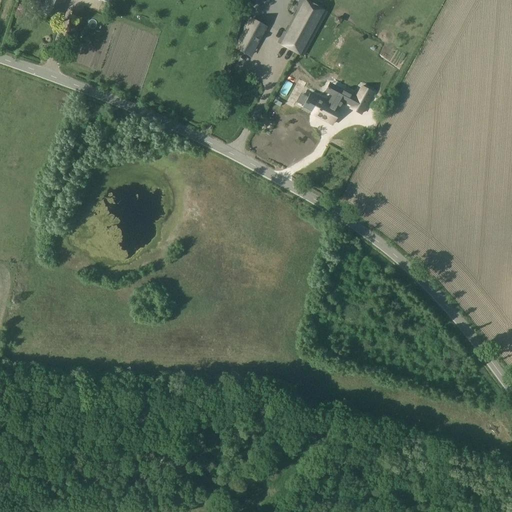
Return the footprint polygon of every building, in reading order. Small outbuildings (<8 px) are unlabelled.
[(36,0),(35,3),(43,6),(41,12),(59,18),(64,0),(36,0)] [(287,24),(278,42),(302,55),(326,12),(303,0),(300,0),(291,17),(293,18),(289,25),(287,24)] [(248,19),(233,47),(250,56),(265,28),(248,19)] [(303,94),(298,103),(303,105),(302,107),(325,119),(324,120),(332,124),(339,110),(338,109),(343,101),(345,103),(346,102),(351,105),(350,108),(361,114),(372,92),(362,87),(356,97),(341,89),(336,97),(332,95),(328,104),(309,94),(307,97),(303,94)] [(346,120),(343,125),(354,130),(356,126),(346,120)]
